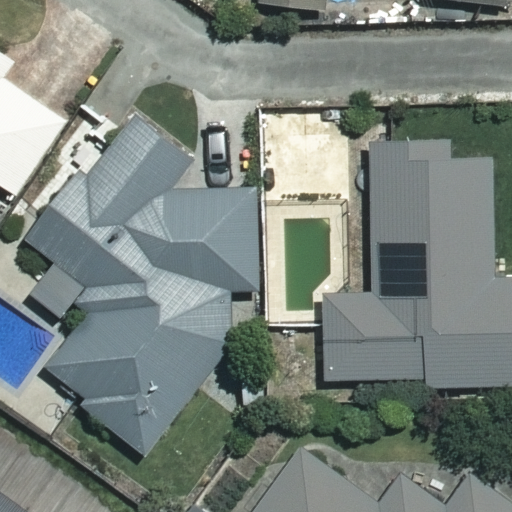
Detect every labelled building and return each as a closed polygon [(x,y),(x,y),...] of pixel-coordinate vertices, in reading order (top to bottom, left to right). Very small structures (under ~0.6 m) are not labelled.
[(511,0),(277,0),(277,8),(336,12),(336,0),(434,0),(511,4),(511,0)] [(0,191),(6,184),(26,198),(77,127),(11,80),(22,64),(0,48),(0,191)] [(204,162),(146,115),(42,244),(103,294),(43,367),(155,458),(227,370),(248,303),(269,276),(268,197),(203,196),(187,183),(204,162)] [(501,150),(385,151),(386,300),(338,300),(339,383),(511,386),(511,282),(503,282),(501,150)] [(390,511),(314,453),(269,511),(511,511),(511,495),(485,475),(456,511),(454,511),(413,480),(390,511)] [(37,511),(0,485),(0,511),(37,511)]
